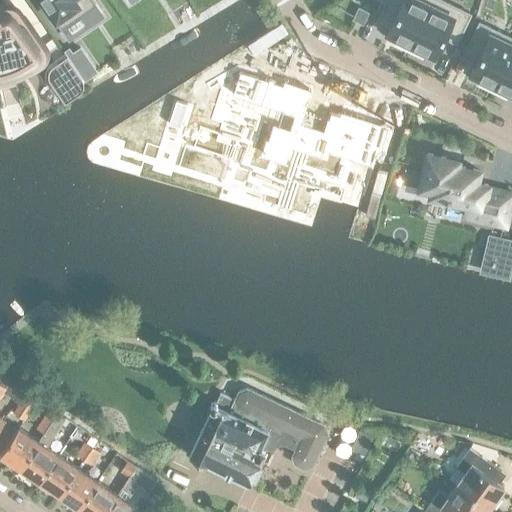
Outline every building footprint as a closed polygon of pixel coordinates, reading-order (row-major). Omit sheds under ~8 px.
[(42,0),(61,27),(95,3),(93,0),(42,0)] [(385,0),(375,22),(387,28),(388,28),(386,32),(387,32),(394,36),(396,36),(393,42),(408,49),(429,4),(431,0),(385,0)] [(431,0),(429,4),(408,49),(422,56),(425,50),(434,55),(443,37),(443,36),(456,42),(470,13),(443,0),(431,0)] [(0,65),(1,65),(4,66),(14,70),(16,71),(19,72),(21,72),(24,71),(26,70),(39,63),(41,60),(43,57),(43,54),(43,50),(42,47),(17,12),(15,10),(13,8),(11,7),(8,7),(5,7),(0,8),(0,65)] [(359,7),(353,18),(363,22),(368,11),(359,7)] [(511,37),(479,21),(466,47),(478,53),(479,54),(470,72),(477,76),(479,77),(476,82),(491,89),(511,46),(511,37)] [(70,47),(65,50),(84,79),(98,70),(82,46),(73,52),(70,47)] [(511,46),(491,89),(506,96),(508,91),(511,92),(511,46)] [(49,72),(48,76),(49,80),(65,103),(88,87),(67,56),(56,63),(53,65),(50,69),(49,72)] [(239,69),(231,94),(250,99),(257,102),(256,105),(266,108),(267,105),(274,107),(273,110),(277,111),(278,109),(282,110),(277,125),(273,123),(273,122),(269,121),(269,123),(271,124),(271,126),(268,125),(267,127),(270,128),(270,130),(267,129),(266,131),(269,132),(267,137),(264,136),(260,149),(263,150),(262,155),(285,162),(287,157),(289,158),(293,147),(295,147),(294,150),(296,151),(297,148),(299,149),(298,152),(300,152),(301,149),(303,150),(302,153),(304,154),(305,151),(306,151),(305,154),(308,155),(308,152),(324,157),(326,150),(329,151),(330,148),(334,149),(333,152),(351,158),(341,187),(364,194),(377,152),(376,151),(375,154),(356,148),(365,121),(340,113),(341,111),(338,110),(338,112),(329,109),(327,117),(320,115),(321,112),(319,111),(318,114),(317,114),(318,111),(315,110),(314,113),(313,112),(314,109),(312,109),(311,112),(309,111),(310,108),(308,108),(307,111),(305,110),(307,102),(305,102),(306,97),(309,98),(313,86),(309,84),(308,87),(287,80),(288,78),(284,76),(281,83),(280,83),(274,81),(275,78),(266,75),(265,78),(239,69)] [(221,83),(217,76),(205,83),(209,90),(221,83)] [(420,182),(419,187),(431,190),(430,194),(446,198),(446,201),(448,201),(447,206),(466,211),(466,213),(465,215),(474,217),(473,217),(505,225),(507,218),(511,195),(511,191),(487,186),(488,184),(476,181),(479,169),(456,164),(457,160),(446,157),(428,152),(421,181),(420,182)] [(511,240),(489,235),(486,251),(495,253),(493,260),(492,260),(491,264),(492,265),(491,272),(495,273),(508,276),(508,278),(509,279),(511,264),(511,240)] [(248,483),(260,458),(268,462),(272,452),(273,450),(274,448),(276,447),(277,446),(279,445),(281,445),(283,444),(285,444),(287,445),(288,446),(290,446),(299,451),(296,457),(299,465),(303,467),(311,464),(326,432),(324,424),(246,388),(239,390),(234,399),(220,392),(216,401),(214,400),(211,401),(210,404),(211,406),(188,454),(248,483)] [(24,418),(37,399),(38,397),(27,390),(13,411),(24,418)] [(44,432),(38,440),(20,468),(39,481),(58,454),(46,446),(65,417),(57,412),(53,419),(44,432)] [(37,428),(44,432),(53,419),(46,414),(37,428)] [(0,454),(20,468),(38,440),(18,427),(0,453),(0,454)] [(76,453),(83,458),(92,445),(85,440),(76,453)] [(83,458),(91,464),(100,451),(92,445),(83,458)] [(456,484),(491,509),(499,498),(496,496),(503,486),(494,479),(500,470),(468,447),(455,466),(464,472),(456,484)] [(39,481),(59,494),(78,467),(58,454),(39,481)] [(120,470),(128,476),(135,465),(127,459),(120,470)] [(149,490),(150,487),(156,479),(135,465),(128,476),(149,490)] [(79,508),(97,480),(78,467),(59,494),(79,508)] [(79,508),(85,511),(103,511),(117,493),(97,480),(79,508)] [(438,489),(424,508),(429,511),(488,511),(491,509),(456,484),(447,496),(438,489)] [(133,511),(137,507),(117,493),(103,511),(133,511)]
